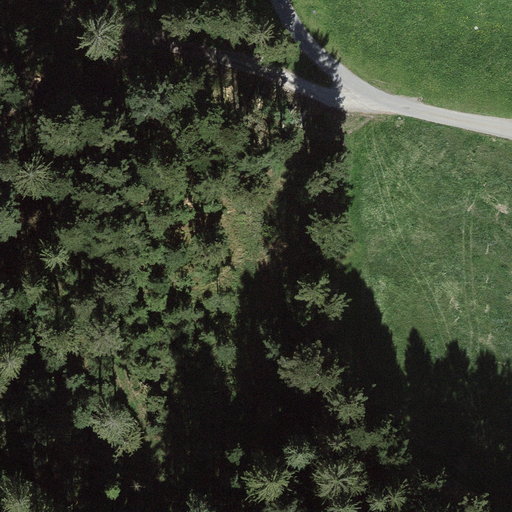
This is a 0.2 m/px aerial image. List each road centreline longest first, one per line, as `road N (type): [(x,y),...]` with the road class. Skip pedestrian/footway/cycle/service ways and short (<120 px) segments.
road 1 (track): [(60,0),(163,52),(327,101),(382,108)]
road 2 (unclassified): [(279,0),(302,51),(359,98),(511,141)]
